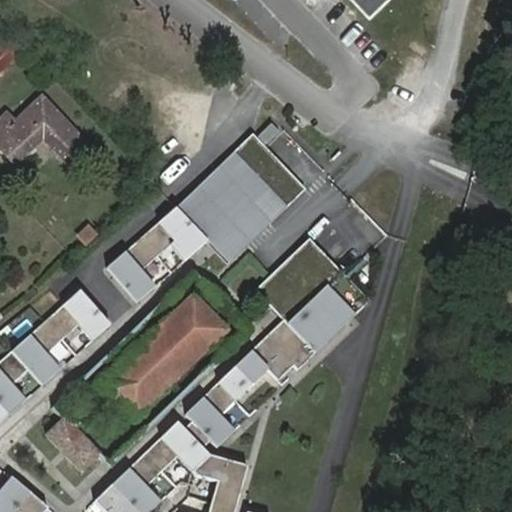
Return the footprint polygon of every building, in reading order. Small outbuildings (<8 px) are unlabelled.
[(355,0),(365,10),(370,5),(364,0),(355,0)] [(0,74),(25,51),(11,37),(0,46),(0,74)] [(61,123),(40,100),(3,134),(0,131),(0,151),(4,157),(15,147),(24,157),(41,142),(61,123)] [(91,154),(61,123),(41,142),(70,174),(91,154)] [(273,125),(259,137),(266,145),(280,133),(273,125)] [(287,172),(253,134),(233,152),(267,190),(287,172)] [(284,210),(267,190),(233,152),(173,205),(204,240),(224,263),(284,210)] [(304,192),(287,172),(267,190),(284,210),(304,192)] [(167,244),(181,260),(204,240),(173,205),(106,264),(103,267),(134,302),(151,286),(137,270),(167,244)] [(350,319),(365,306),(304,242),(250,294),(279,324),(282,328),(322,290),(350,319)] [(38,278),(47,269),(29,249),(19,257),(38,278)] [(93,458),(105,471),(247,334),(188,273),(46,410),(57,421),(42,436),(77,473),(93,458)] [(107,324),(76,290),(0,359),(0,421),(22,402),(8,386),(24,372),(38,387),(57,370),(43,354),(76,324),(90,340),(107,324)] [(282,328),(310,357),(350,319),(322,290),(282,328)] [(282,328),(279,324),(185,414),(217,447),(234,431),(219,416),(267,370),(278,381),(293,366),(297,370),(310,357),(282,328)] [(235,511),(248,467),(209,456),(177,422),(94,502),(103,511),(151,511),(161,503),(146,488),(178,458),(197,478),(217,483),(209,511),(235,511)] [(0,511),(44,511),(48,508),(12,478),(0,491),(0,511)]
